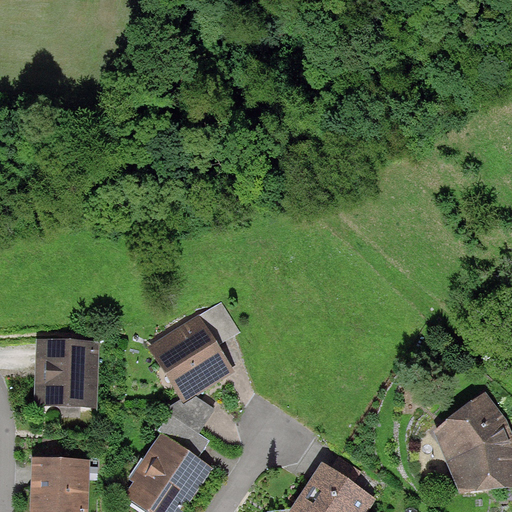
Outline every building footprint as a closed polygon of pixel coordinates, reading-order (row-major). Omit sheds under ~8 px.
[(193,317),(209,346),(231,334),(215,305),(193,317)] [(193,317),(145,342),(175,396),(222,370),(209,346),(193,317)] [(41,341),(38,406),(86,408),(89,343),(41,341)] [(430,431),(456,483),(511,478),(511,445),(489,401),(481,389),(453,404),(430,431)] [(158,435),(190,456),(201,439),(192,433),(206,411),(184,396),(158,435)] [(158,435),(121,490),(155,511),(167,511),(201,463),(190,456),(158,435)] [(34,455),(31,511),(79,511),(82,457),(34,455)] [(314,466),(282,511),(364,511),(370,505),(314,466)]
